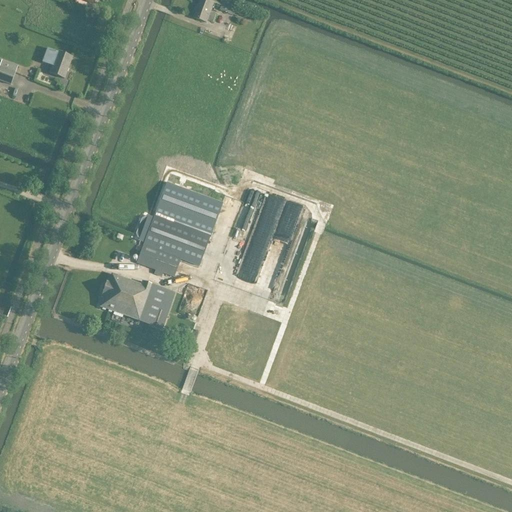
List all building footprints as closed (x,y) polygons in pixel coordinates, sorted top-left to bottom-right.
[(216,15),(210,13),(214,2),(208,0),(200,0),(194,18),(207,22),(208,20),(213,22),(216,15)] [(226,0),(223,0),(220,10),(233,15),(237,4),(226,0)] [(230,24),(237,27),(240,21),(232,18),(230,24)] [(64,79),(72,57),(48,48),(42,62),(52,66),(49,73),(64,79)] [(15,73),(0,67),(0,80),(10,85),(15,73)] [(142,219),(136,234),(138,238),(140,238),(139,240),(145,243),(137,263),(155,270),(154,274),(162,276),(163,273),(174,277),(180,259),(199,266),(222,203),(167,183),(155,213),(156,214),(155,215),(154,218),(148,216),(147,218),(145,217),(142,219)] [(278,280),(303,199),(271,189),(263,215),(279,219),(259,282),(254,281),(256,275),(242,271),(239,281),(244,282),(243,284),(262,290),(264,284),(274,287),(276,279),(278,280)] [(100,307),(154,327),(162,330),(175,293),(142,281),(141,284),(112,274),(109,283),(106,282),(101,298),(103,298),(100,307)]
